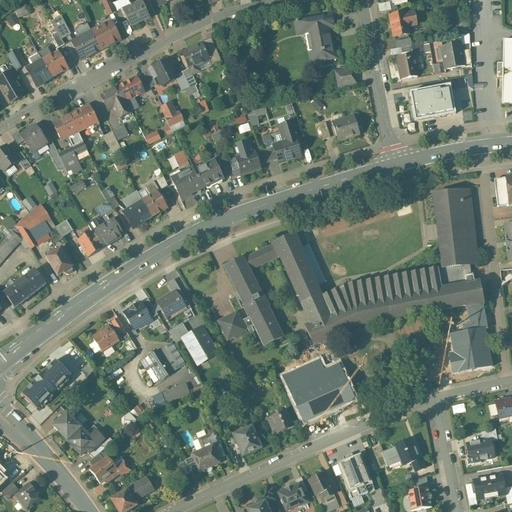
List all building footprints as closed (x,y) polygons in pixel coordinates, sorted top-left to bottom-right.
[(110,2),(103,5),(108,14),(114,11),(110,2)] [(142,2),(123,10),(126,18),(130,27),(141,21),(148,18),(149,18),(142,2)] [(25,7),(15,11),(17,17),(27,13),(25,7)] [(405,12),(388,15),(393,38),(410,34),(409,30),(417,29),(413,12),(405,13),(405,12)] [(333,13),(305,18),(308,32),(311,52),(309,52),(311,62),(335,58),(329,28),(335,27),(333,13)] [(15,14),(7,17),(10,26),(18,23),(15,14)] [(57,32),(61,40),(59,37),(69,32),(60,16),(50,21),(56,32),(57,32)] [(308,32),(305,18),(294,20),(297,34),(308,32)] [(110,22),(91,32),(100,50),(119,40),(110,22)] [(78,38),(91,32),(86,23),(83,25),(81,24),(78,26),(77,28),(74,30),(78,38)] [(61,40),(57,32),(56,32),(51,36),(58,48),(64,45),(61,40)] [(91,32),(78,38),(71,42),(81,61),(101,50),(100,50),(91,32)] [(210,40),(181,53),(188,69),(188,70),(189,70),(191,75),(192,75),(199,72),(196,66),(208,61),(210,65),(220,61),(210,40)] [(511,40),(502,40),(502,64),(496,64),(496,79),(502,79),(501,105),(511,105),(511,40)] [(461,43),(440,47),(445,69),(465,65),(461,43)] [(411,45),(400,47),(401,53),(412,51),(411,45)] [(16,51),(8,55),(16,70),(24,65),(16,51)] [(58,52),(42,61),(52,79),(68,69),(58,52)] [(52,79),(42,61),(37,54),(29,59),(28,61),(32,67),(26,69),(37,88),(52,79)] [(413,55),(397,58),(401,79),(417,76),(413,55)] [(167,60),(151,68),(161,87),(176,79),(167,60)] [(471,68),(458,70),(460,76),(472,74),(471,68)] [(188,70),(188,69),(182,72),(192,95),(198,93),(195,86),(196,85),(192,75),(191,75),(189,70),(188,70)] [(352,69),(335,72),(338,86),(355,83),(352,69)] [(149,70),(143,73),(150,88),(156,85),(149,70)] [(192,95),(182,72),(178,74),(181,81),(177,82),(181,91),(185,89),(188,97),(192,95)] [(11,75),(0,81),(0,88),(9,104),(23,95),(11,75)] [(125,101),(131,112),(138,108),(133,98),(143,93),(136,78),(118,87),(125,101)] [(410,93),(415,122),(455,114),(450,85),(410,93)] [(118,87),(100,96),(108,110),(112,108),(117,119),(131,112),(125,101),(118,87)] [(201,114),(209,111),(204,100),(196,103),(201,114)] [(170,103),(160,108),(165,118),(164,118),(169,127),(182,121),(178,112),(175,113),(170,103)] [(77,112),(70,115),(70,116),(69,116),(78,132),(97,123),(89,105),(76,111),(77,112)] [(251,125),(259,123),(257,116),(267,113),(265,107),(248,111),(251,125)] [(70,115),(52,124),(60,141),(68,137),(78,132),(69,116),(70,116),(70,115)] [(353,116),(332,123),(338,141),(358,133),(353,116)] [(217,122),(209,123),(211,132),(219,131),(217,122)] [(284,142),(272,146),(277,159),(278,163),(300,156),(298,150),(301,149),(292,122),(278,126),(280,134),(284,142)] [(325,122),(318,125),(322,140),(330,137),(325,122)] [(241,133),(251,130),(249,123),(238,126),(241,133)] [(35,126),(20,135),(31,154),(46,145),(35,126)] [(157,130),(144,136),(148,145),(161,139),(157,130)] [(214,141),(224,138),(221,131),(212,134),(214,141)] [(78,132),(68,137),(72,147),(70,148),(75,157),(76,156),(84,158),(89,156),(86,151),(87,151),(78,132)] [(112,132),(103,137),(112,155),(121,150),(112,132)] [(262,137),(266,148),(272,146),(284,142),(280,134),(269,137),(269,135),(262,137)] [(64,167),(57,154),(53,145),(47,148),(58,170),(64,167)] [(6,146),(0,150),(0,166),(4,172),(18,162),(6,146)] [(277,159),(272,146),(266,148),(259,151),(263,163),(277,159)] [(75,157),(70,148),(57,154),(64,167),(67,173),(75,169),(80,167),(75,157)] [(174,154),(180,167),(189,162),(183,150),(174,154)] [(254,152),(234,158),(240,176),(260,169),(254,152)] [(120,162),(123,168),(130,164),(127,158),(120,162)] [(120,162),(114,165),(117,171),(123,168),(120,162)] [(214,162),(194,171),(202,189),(223,179),(214,162)] [(230,165),(225,168),(230,179),(236,176),(230,165)] [(181,177),(171,181),(181,201),(191,196),(190,195),(202,189),(194,171),(193,169),(180,175),(181,177)] [(156,177),(154,178),(161,190),(167,186),(161,174),(161,175),(160,172),(155,175),(156,177)] [(505,179),(494,180),(496,207),(508,206),(507,202),(505,179)] [(142,201),(156,192),(157,193),(159,191),(153,181),(143,187),(137,194),(142,201)] [(81,182),(71,188),(74,194),(84,188),(81,182)] [(107,202),(112,210),(119,207),(107,188),(101,192),(107,202)] [(434,194),(442,268),(470,265),(478,264),(470,190),(434,194)] [(156,192),(141,202),(151,218),(167,209),(164,204),(166,202),(162,196),(159,197),(157,193),(156,192)] [(135,228),(151,218),(141,202),(141,201),(137,194),(129,199),(134,206),(125,212),(135,228)] [(101,205),(107,213),(107,214),(112,210),(107,202),(101,205)] [(50,220),(41,205),(22,221),(16,227),(18,230),(23,239),(30,250),(38,245),(30,232),(44,223),(50,220)] [(95,209),(99,216),(100,217),(107,213),(101,205),(95,209)] [(87,224),(91,232),(92,232),(104,225),(100,217),(99,216),(87,224)] [(55,228),(50,220),(44,223),(49,231),(46,233),(53,245),(60,240),(60,241),(62,239),(62,238),(55,228)] [(92,232),(102,248),(119,238),(117,234),(120,232),(112,220),(104,225),(92,232)] [(66,221),(55,228),(62,238),(72,231),(66,221)] [(0,263),(12,250),(23,239),(18,230),(14,233),(13,233),(4,242),(3,241),(0,245),(0,263)] [(91,232),(77,241),(87,258),(102,249),(102,248),(92,232),(91,232)] [(242,258),(224,267),(244,306),(243,307),(249,318),(250,317),(267,309),(268,308),(263,297),(261,298),(248,271),(277,257),(278,258),(279,258),(301,303),(302,303),(312,324),(305,327),(313,347),(348,331),(359,326),(465,307),(465,309),(466,309),(483,306),(484,306),(480,282),(472,284),(471,274),(470,265),(442,268),(347,286),(321,298),(316,287),(326,283),(308,245),(300,248),(294,234),(272,245),(243,259),(242,258)] [(50,256),(46,258),(57,276),(64,272),(65,275),(68,276),(73,273),(73,270),(72,267),(60,249),(54,253),(53,251),(48,253),(50,256)] [(34,271),(20,281),(31,296),(45,285),(34,271)] [(20,281),(4,294),(15,308),(31,296),(20,281)] [(175,291),(156,303),(165,319),(188,305),(184,298),(182,295),(178,297),(175,291)] [(148,300),(141,304),(151,319),(157,315),(148,300)] [(141,304),(140,303),(136,305),(129,309),(129,310),(123,314),(133,330),(141,325),(142,327),(152,321),(151,319),(141,304)] [(483,306),(466,309),(469,324),(461,325),(462,332),(469,331),(485,328),(485,330),(487,330),(483,306)] [(267,309),(250,317),(254,326),(264,346),(282,338),(267,309)] [(244,331),(240,322),(236,314),(218,323),(227,340),(244,331)] [(249,318),(240,322),(244,331),(254,326),(250,317),(249,318)] [(108,322),(107,330),(110,328),(112,333),(113,332),(117,333),(118,335),(124,331),(117,319),(111,323),(108,322)] [(175,344),(183,340),(189,336),(182,324),(168,332),(175,344)] [(99,333),(92,338),(102,353),(118,342),(112,333),(110,328),(107,330),(100,335),(99,333)] [(469,331),(462,332),(449,334),(452,353),(448,354),(451,375),(492,367),(485,330),(485,328),(469,331)] [(189,336),(183,340),(198,364),(207,359),(207,358),(214,354),(213,352),(201,330),(189,336)] [(173,372),(159,351),(148,358),(154,368),(161,379),(173,372)] [(154,368),(148,358),(142,362),(141,361),(147,372),(154,368)] [(324,370),(320,360),(282,377),(303,424),(356,401),(339,364),(324,370)] [(55,361),(22,395),(37,410),(71,376),(55,361)] [(154,368),(147,372),(153,382),(155,383),(161,379),(154,368)] [(185,385),(161,394),(165,405),(190,396),(188,391),(185,385)] [(188,391),(190,396),(202,392),(199,386),(199,387),(188,391)] [(511,398),(495,402),(499,422),(508,420),(508,418),(511,416),(511,398)] [(285,411),(267,419),(271,430),(274,429),(277,435),(287,430),(287,431),(293,428),(292,425),(291,425),(285,411)] [(53,427),(67,441),(80,428),(66,413),(53,427)] [(93,425),(85,433),(90,437),(96,432),(101,437),(103,435),(93,425)] [(81,428),(80,428),(67,441),(66,441),(78,454),(84,454),(86,452),(89,455),(102,442),(104,440),(101,437),(96,432),(90,437),(85,433),(81,428)] [(242,428),(232,433),(233,436),(233,437),(236,444),(236,445),(238,450),(239,450),(242,457),(260,449),(251,428),(243,431),(242,428)] [(200,441),(204,450),(212,447),(219,444),(213,432),(209,433),(207,438),(200,441)] [(399,444),(393,446),(394,448),(395,448),(401,462),(403,467),(411,464),(420,460),(415,448),(414,449),(412,445),(412,444),(411,439),(405,442),(399,445),(399,444)] [(468,456),(460,457),(460,461),(466,460),(467,466),(481,463),(480,461),(495,458),(491,440),(479,442),(469,444),(470,444),(466,445),(468,456)] [(102,442),(89,455),(93,459),(107,447),(102,442)] [(192,458),(197,469),(199,473),(204,471),(205,472),(206,473),(207,474),(208,474),(209,474),(210,473),(211,472),(212,472),(212,471),(212,470),(212,469),(212,468),(219,465),(217,460),(225,457),(219,444),(212,447),(204,450),(191,456),(192,458)] [(381,454),(382,453),(380,447),(372,451),(380,470),(386,467),(381,454)] [(395,448),(394,448),(382,453),(381,454),(386,467),(386,468),(401,462),(395,448)] [(89,462),(93,468),(103,460),(99,455),(89,462)] [(112,464),(107,457),(103,460),(93,468),(89,471),(99,485),(103,482),(105,485),(119,475),(122,478),(131,472),(124,462),(115,468),(112,464)] [(121,458),(112,464),(115,468),(124,462),(121,458)] [(192,458),(185,461),(191,472),(197,469),(192,458)] [(420,460),(411,464),(415,473),(424,469),(420,460)] [(185,461),(178,465),(185,476),(192,472),(191,472),(185,461)] [(360,461),(341,468),(342,472),(341,473),(343,476),(344,476),(348,487),(368,480),(366,475),(369,474),(365,464),(362,465),(360,461)] [(323,473),(308,480),(315,497),(330,490),(330,489),(323,473)] [(506,496),(502,475),(472,481),(475,494),(473,495),(471,486),(465,487),(468,501),(476,499),(476,501),(506,496)] [(295,480),(297,486),(298,485),(302,493),(307,491),(301,477),(295,480)] [(413,482),(414,488),(416,490),(427,487),(426,478),(413,482)] [(30,487),(28,484),(14,495),(19,502),(17,503),(21,509),(24,507),(26,510),(27,510),(40,500),(34,493),(34,492),(33,490),(33,489),(31,487),(30,487)] [(127,491),(126,491),(111,500),(118,511),(127,511),(136,506),(132,500),(144,492),(139,484),(127,491)] [(285,491),(278,495),(285,511),(286,511),(306,503),(302,493),(298,485),(297,486),(291,489),(290,488),(285,490),(285,491)] [(413,490),(407,491),(411,511),(431,508),(430,500),(431,498),(431,496),(429,495),(427,487),(416,490),(414,488),(413,490)] [(333,496),(330,490),(315,497),(321,509),(331,504),(328,499),(333,496)] [(507,505),(503,505),(504,511),(511,510),(511,497),(506,499),(507,505)] [(247,510),(246,510),(246,511),(268,511),(272,509),(268,500),(254,507),(253,506),(247,509),(247,510)] [(390,511),(387,503),(374,508),(375,511),(390,511)]
